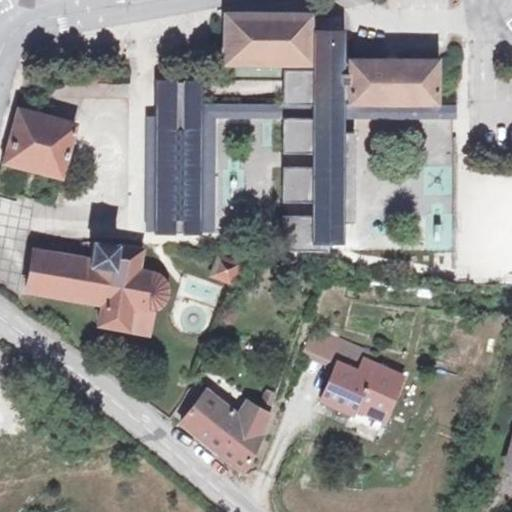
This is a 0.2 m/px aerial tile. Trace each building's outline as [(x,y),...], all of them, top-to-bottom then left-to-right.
[(261,18),(307,18),(307,8),(261,8),(261,18)] [(261,18),(230,18),(230,59),(315,59),(315,68),(282,68),(281,103),(281,116),(281,151),(312,151),(312,166),(281,166),(281,201),(313,201),(312,215),(282,214),(282,249),(329,255),(328,243),(344,242),(343,204),(358,203),(356,133),(344,133),(344,121),(342,106),(342,97),(349,97),(350,101),(437,101),(437,59),(349,59),(349,61),(342,60),(342,30),(315,30),(315,46),(307,46),(307,18),(261,18)] [(166,81),(166,91),(191,91),(191,116),(206,116),(206,202),(206,231),(214,231),(214,116),(223,116),(281,116),(281,103),(201,103),(201,81),(166,81)] [(161,91),(155,91),(155,116),(152,116),(152,150),(157,150),(157,195),(152,195),(152,231),(206,231),(206,202),(206,116),(191,116),(191,91),(166,91),(161,91)] [(451,103),(342,106),(344,121),(453,117),(451,103)] [(9,161),(63,175),(71,145),(76,124),(44,115),(24,109),(9,161)] [(89,263),(34,252),(26,291),(97,304),(95,324),(148,332),(152,315),(159,310),(166,301),(166,284),(160,273),(138,269),(141,251),(94,241),(89,263)] [(239,264),(220,256),(213,276),(232,283),(239,264)] [(70,325),(66,322),(46,308),(38,320),(62,338),(70,325)] [(309,350),(339,362),(360,371),(365,359),(369,349),(318,327),(309,350)] [(360,371),(339,362),(324,401),(354,414),(359,403),(391,416),(408,377),(365,359),(360,371)] [(202,390),(204,387),(206,384),(201,380),(197,386),(202,390)] [(264,430),(238,412),(204,387),(202,390),(182,423),(248,470),(264,430)] [(271,410),(245,398),(238,412),(264,430),(271,410)] [(359,403),(354,414),(352,420),(384,434),(391,416),(359,403)]
